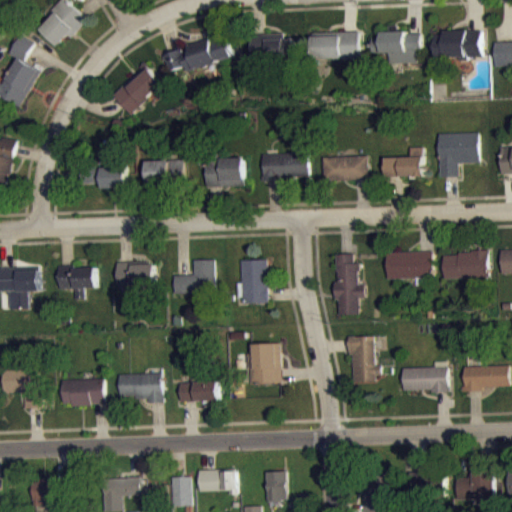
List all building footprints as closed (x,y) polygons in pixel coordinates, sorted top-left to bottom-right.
[(70,34),(58,46),(41,30),(58,13),(54,9),(62,0),(70,0),(81,11),(90,19),(73,37),(70,34)] [(374,36),(374,53),(391,52),(392,63),(419,62),(419,51),(423,51),(423,33),(415,33),(408,33),(408,30),(400,30),(400,25),(391,25),(391,31),(383,31),(383,36),(374,36)] [(436,34),(445,34),(445,30),(469,30),(469,31),(475,31),(483,31),(484,56),(470,56),(470,58),(437,60),(436,34)] [(22,32),(10,52),(19,57),(3,83),(0,81),(0,91),(20,104),(42,69),(35,65),(25,59),(36,41),(22,32)] [(314,33),(315,58),(335,57),(335,59),(361,59),(361,32),(350,32),(314,33)] [(286,33),(262,34),(253,35),(254,58),(251,59),(251,71),(272,69),(271,59),(297,58),(296,37),(287,38),(286,33)] [(164,55),(165,60),(168,59),(172,70),(188,65),(190,71),(211,64),(210,64),(236,55),(230,36),(213,42),(211,37),(189,45),(190,50),(184,52),(183,48),(174,52),(164,55)] [(511,41),(497,42),(497,66),(511,65),(511,41)] [(115,94),(147,64),(169,88),(159,97),(155,92),(132,112),(121,100),(115,94)] [(441,133),(442,177),(451,177),(461,176),(461,163),(482,162),(481,132),(441,133)] [(0,186),(7,188),(10,173),(15,174),(17,160),(15,159),(17,150),(19,139),(0,135),(0,186)] [(387,157),(387,177),(395,177),(427,176),(426,147),(413,147),(413,157),(387,157)] [(511,147),(502,147),(503,173),(511,173),(511,147)] [(246,156),(247,185),(217,186),(210,186),(209,152),(224,152),(224,157),(246,156)] [(265,154),(266,180),(274,179),(283,179),(283,178),(297,177),(297,176),(310,175),(310,152),(265,154)] [(369,178),(368,155),(324,156),(325,180),(361,179),(369,178)] [(149,160),(150,187),(180,186),(187,185),(186,159),(149,160)] [(130,166),(130,188),(105,188),(105,180),(99,180),(100,183),(83,183),(83,174),(83,165),(100,165),(100,167),(130,166)] [(445,254),(461,254),(461,252),(473,252),(473,249),(482,249),(490,249),(491,276),(446,277),(445,254)] [(511,249),(503,250),(503,273),(511,272),(511,249)] [(389,252),(390,278),(435,276),(434,250),(427,251),(389,252)] [(338,252),(338,270),(340,270),(340,279),(337,279),(338,297),(341,297),(341,313),(361,312),(361,297),(367,297),(367,283),(360,283),(360,269),(361,269),(361,261),(356,261),(355,252),(346,252),(338,252)] [(177,275),(177,293),(218,292),(217,259),(196,259),(196,274),(185,275),(177,275)] [(244,259),(244,282),(239,282),(239,296),(245,296),(245,302),(270,302),(270,294),(270,259),(244,259)] [(120,262),(126,261),(150,260),(150,263),(157,263),(158,285),(121,286),(120,262)] [(61,264),(62,287),(77,287),(77,298),(86,298),(86,287),(99,286),(98,266),(86,266),(86,263),(68,264),(61,264)] [(42,266),(42,291),(30,291),(30,307),(18,308),(17,290),(2,291),(1,267),(8,267),(42,266)] [(351,335),(351,343),(351,352),(354,352),(354,359),(353,359),(354,365),(355,365),(355,379),(378,379),(378,374),(383,374),(383,363),(377,363),(376,334),(351,335)] [(252,344),(252,353),(250,353),(251,368),(253,368),(254,383),(283,382),(283,373),(282,343),(252,344)] [(511,386),(511,365),(466,366),(467,385),(463,385),(463,391),(475,391),(485,390),(485,387),(511,386)] [(405,367),(406,389),(433,388),(433,392),(442,392),(452,391),(452,386),(450,386),(450,366),(405,367)] [(5,369),(6,392),(26,391),(27,408),(35,407),(44,407),(43,368),(5,369)] [(121,374),(122,395),(137,395),(137,398),(150,397),(151,402),(158,402),(165,401),(164,372),(121,374)] [(182,382),(193,382),(193,375),(204,375),(204,381),(221,381),(221,400),(191,400),(183,400),(182,382)] [(106,377),(107,401),(100,401),(93,401),(93,404),(74,405),(74,402),(65,403),(64,379),(106,377)] [(201,470),(202,490),(231,489),(231,493),(240,493),(239,468),(208,469),(201,470)] [(460,478),(460,499),(497,499),(497,469),(489,469),(471,469),(472,477),(460,478)] [(269,471),(270,501),(284,501),(284,498),(289,498),(289,470),(269,471)] [(366,511),(393,511),(391,472),(368,473),(369,488),(365,488),(366,506),(366,511)] [(434,472),(434,477),(449,477),(449,495),(412,495),(412,472),(422,472),(434,472)] [(174,476),(175,505),(194,505),(193,476),(179,476),(174,476)] [(106,511),(125,510),(125,495),(143,495),(142,477),(137,477),(105,478),(106,511)] [(35,506),(55,505),(55,494),(62,494),(62,485),(54,485),(54,480),(47,480),(47,478),(40,479),(40,481),(34,481),(35,506)]
